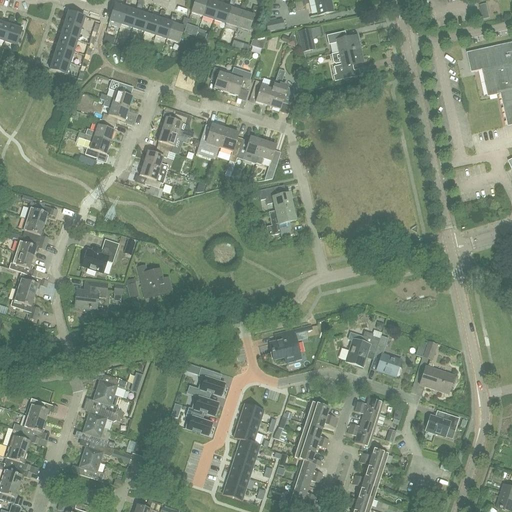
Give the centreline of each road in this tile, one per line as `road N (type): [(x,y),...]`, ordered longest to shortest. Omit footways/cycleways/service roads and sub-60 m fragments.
road 1 (residential): [(69,361),(51,279),(65,230),(120,172),(155,83),(192,108),(213,105),(286,130),(322,278)]
road 2 (unclassified): [(451,248),(395,0)]
road 3 (residential): [(69,361),(240,320)]
road 4 (residential): [(456,471),(417,458),(405,432),(413,404),(397,388),(351,377)]
road 5 (unclassified): [(451,248),(482,395)]
road 6 (residential): [(333,511),(333,454),(351,377)]
road 7 (residential): [(322,278),(451,248)]
road 8 (residential): [(205,487),(242,378),(253,367)]
road 9 (residential): [(46,477),(75,403),(69,361)]
road 10 (unclassified): [(482,395),(482,436),(457,511)]
